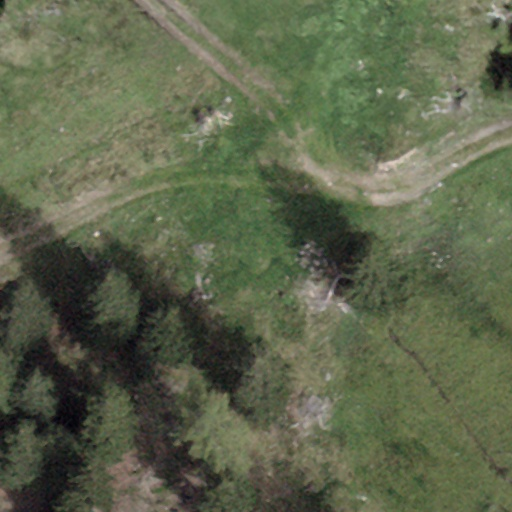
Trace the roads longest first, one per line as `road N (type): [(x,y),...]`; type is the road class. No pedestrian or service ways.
road 1 (track): [(159,0),(218,50),(331,178)]
road 2 (track): [(511,135),(420,168),(331,178)]
